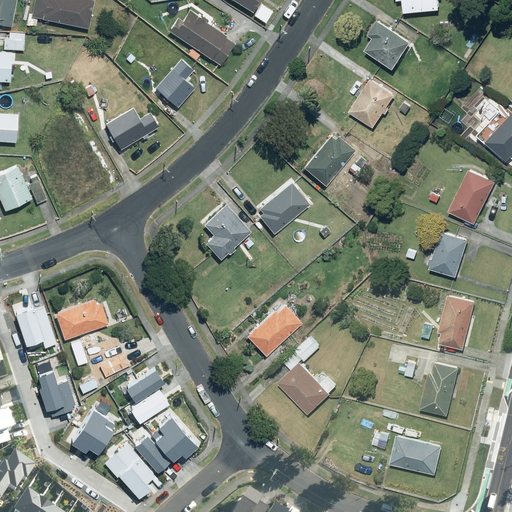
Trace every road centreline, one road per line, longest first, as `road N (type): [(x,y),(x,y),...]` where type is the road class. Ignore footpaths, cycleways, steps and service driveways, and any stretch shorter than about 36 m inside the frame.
road 1 (residential): [(117,221),(222,135),(322,0)]
road 2 (residential): [(0,307),(45,441),(143,511)]
road 3 (residential): [(250,441),(117,221)]
road 4 (residential): [(363,511),(287,472),(250,441)]
road 5 (residential): [(0,267),(117,221)]
